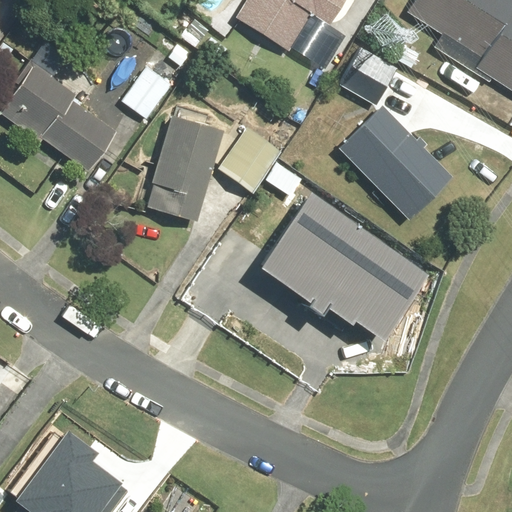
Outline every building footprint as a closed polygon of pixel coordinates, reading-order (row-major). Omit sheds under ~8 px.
[(247,0),(237,16),(289,48),(313,10),(333,23),(347,0),(247,0)] [(511,0),(408,0),(404,7),(441,32),(433,44),(511,97),(511,0)] [(213,29),(199,17),(181,40),(195,51),(213,29)] [(419,39),(382,17),(343,82),(381,105),(406,64),(431,79),(441,63),(414,47),(419,39)] [(18,84),(1,109),(89,171),(119,127),(76,97),(81,90),(29,54),(11,79),(18,84)] [(162,74),(154,68),(126,102),(150,121),(178,87),(173,83),(181,73),(170,64),(162,74)] [(385,104),(342,144),(410,216),(453,176),(385,104)] [(200,218),(224,128),(172,114),(147,204),(200,218)] [(290,145),(254,120),(222,165),(259,190),(290,145)] [(420,273),(308,197),(251,279),(286,302),(291,294),(315,311),(323,300),(376,337),(420,273)] [(266,232),(248,218),(229,244),(247,258),(266,232)] [(23,504),(17,511),(109,511),(129,486),(93,460),(99,453),(68,432),(19,500),(23,504)]
